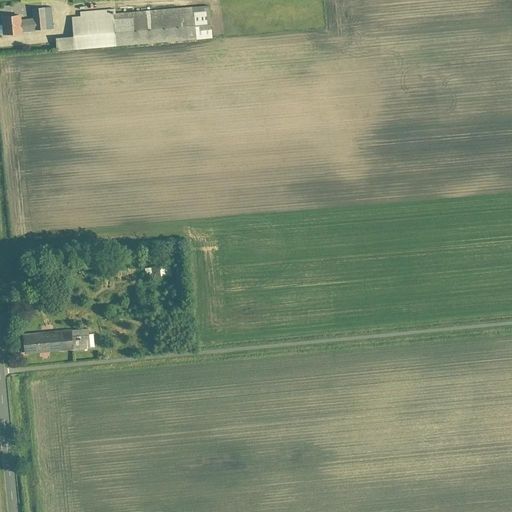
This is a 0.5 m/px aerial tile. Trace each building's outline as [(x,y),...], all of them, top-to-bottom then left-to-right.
[(207,7),(108,16),(108,10),(80,12),(81,18),(70,19),(72,37),(53,39),(54,54),(210,39),(207,7)] [(0,16),(0,36),(52,31),(50,9),(30,11),(31,19),(17,20),(16,15),(0,16)] [(173,264),(175,286),(185,285),(183,263),(173,264)] [(144,269),(145,282),(169,280),(168,267),(144,269)] [(22,334),(23,354),(89,349),(87,329),(22,334)]
